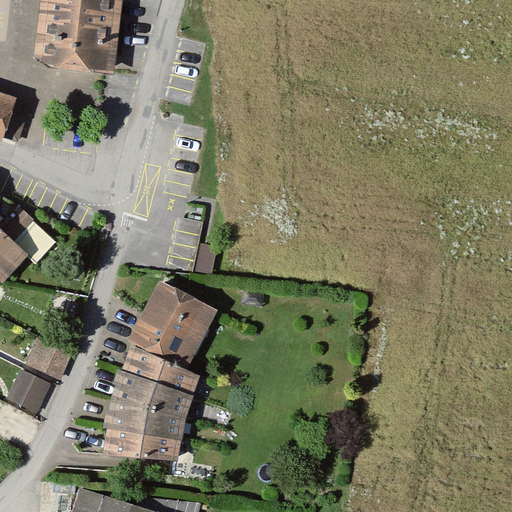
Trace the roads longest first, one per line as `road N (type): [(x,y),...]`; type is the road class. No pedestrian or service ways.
road 1 (residential): [(115,184),(125,207),(76,377),(43,451),(0,504)]
road 2 (residential): [(169,0),(129,162),(115,184)]
